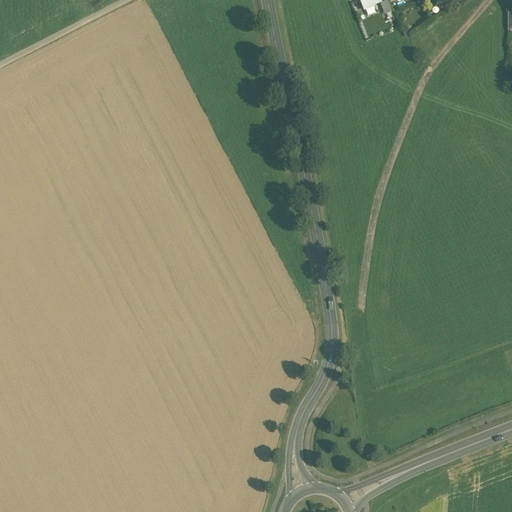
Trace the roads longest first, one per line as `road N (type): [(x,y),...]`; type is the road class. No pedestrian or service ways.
road 1 (tertiary): [(267,0),(332,337),(294,442),(300,492)]
road 2 (track): [(490,0),(430,72),(389,163),(360,306)]
road 3 (secondary): [(511,428),(337,496)]
road 4 (secondary): [(350,511),(402,478),(511,430)]
road 5 (track): [(126,0),(0,65)]
